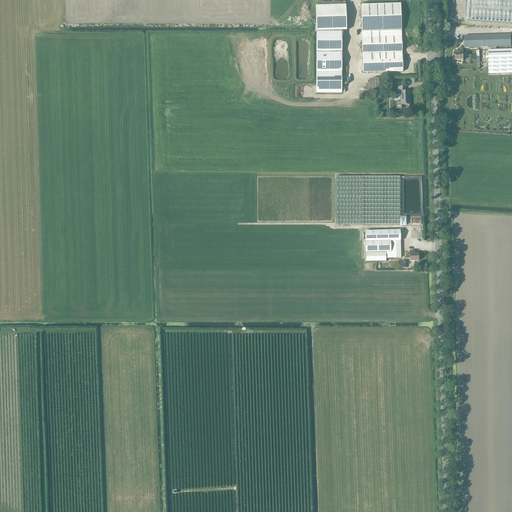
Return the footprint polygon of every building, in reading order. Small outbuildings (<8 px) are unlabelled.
[(511,0),(465,0),(464,21),(511,23),(511,0)] [(361,5),(362,29),(363,65),(361,65),(361,70),(363,70),(363,73),(403,72),(401,4),(361,5)] [(318,7),(316,92),(343,92),(342,32),(348,32),(347,7),(318,7)] [(484,36),(464,37),(465,48),(485,48),(484,36)] [(273,40),(273,65),(286,65),(286,59),(282,59),(282,56),(285,56),(285,40),(273,40)] [(511,49),(511,50),(488,50),(489,71),(489,74),(511,73),(511,49)] [(459,51),(459,55),(455,55),(455,62),(463,61),(463,58),(467,58),(467,54),(463,54),(463,51),(459,51)] [(398,87),(398,95),(400,95),(400,105),(409,105),(409,99),(408,99),(408,92),(404,92),(404,87),(398,87)] [(337,177),(337,225),(400,225),(400,177),(337,177)] [(370,231),(365,231),(366,262),(371,261),(386,261),(386,258),(401,258),(400,242),(400,231),(370,231)] [(415,251),(410,251),(410,254),(406,254),(406,259),(410,259),(410,261),(419,261),(419,254),(415,254),(415,251)]
